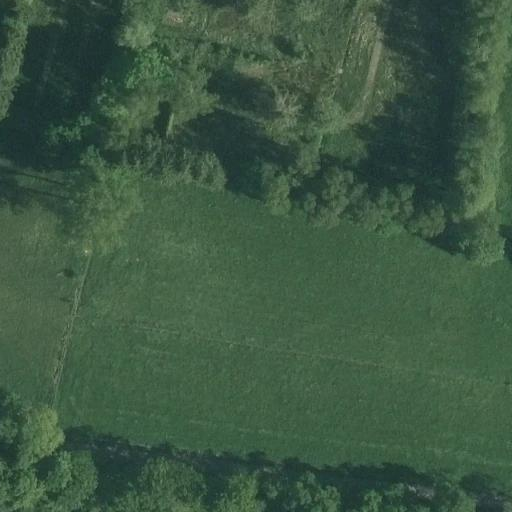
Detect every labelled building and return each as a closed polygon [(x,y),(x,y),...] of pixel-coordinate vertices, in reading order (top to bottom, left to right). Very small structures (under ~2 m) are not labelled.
[(156,0),(154,11),(165,14),(168,0),(156,0)] [(233,0),(230,18),(219,16),(217,27),(228,29),(227,31),(241,34),(247,2),(236,0),(233,0)] [(257,0),(256,9),(270,12),(272,0),(257,0)] [(312,19),(309,32),(338,39),(341,26),(312,19)] [(264,33),(276,36),(279,24),(267,21),(264,33)] [(148,33),(142,63),(152,65),(155,49),(159,50),(160,42),(157,42),(158,36),(148,33)] [(337,54),(328,51),(326,59),(335,61),(337,54)] [(234,62),(232,76),(274,83),(276,69),(234,62)] [(296,92),(306,95),(303,105),(316,109),(327,71),(314,68),(313,71),(303,68),(296,92)] [(139,126),(144,98),(132,96),(127,124),(139,126)] [(226,135),(228,122),(191,115),(189,129),(226,135)] [(257,142),(300,151),(303,136),(260,127),(257,142)]
